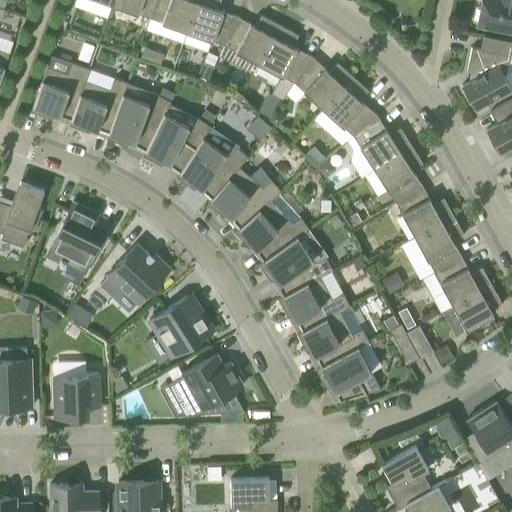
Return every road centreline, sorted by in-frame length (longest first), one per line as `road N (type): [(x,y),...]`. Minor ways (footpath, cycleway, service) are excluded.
road 1 (residential): [(308,439),(307,424),(213,264),(183,230),(114,179),(0,136)]
road 2 (residential): [(0,447),(308,439)]
road 3 (residential): [(511,343),(455,386),(355,429),(308,439)]
road 4 (residential): [(511,242),(423,89)]
road 5 (residential): [(423,89),(323,0)]
